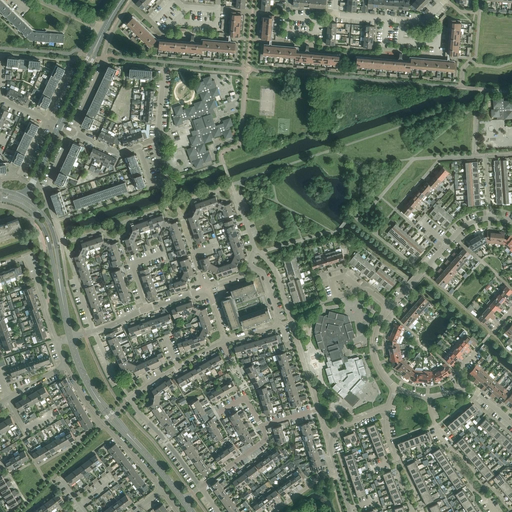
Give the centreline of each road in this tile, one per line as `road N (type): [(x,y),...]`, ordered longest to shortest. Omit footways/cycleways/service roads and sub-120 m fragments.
road 1 (tertiary): [(182,500),(100,402),(70,338)]
road 2 (residential): [(161,490),(64,365)]
road 3 (residential): [(446,0),(422,22),(334,16)]
